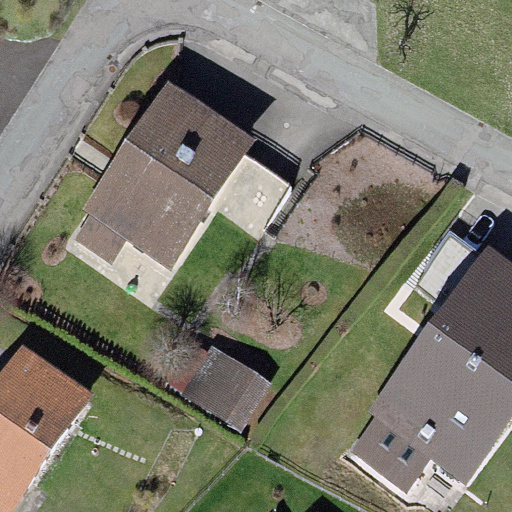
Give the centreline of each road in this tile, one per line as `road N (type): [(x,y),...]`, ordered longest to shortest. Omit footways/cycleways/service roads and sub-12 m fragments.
road 1 (residential): [(154,0),(299,61),(511,175)]
road 2 (residential): [(0,194),(101,20),(131,0)]
